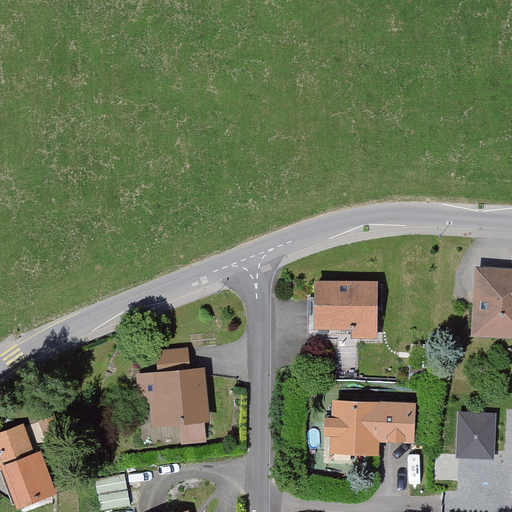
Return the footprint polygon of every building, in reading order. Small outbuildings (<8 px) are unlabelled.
[(511,271),(476,270),(472,338),(511,340),(511,271)] [(317,285),(316,332),(352,333),(351,342),(376,343),(378,286),(317,285)] [(149,400),(151,432),(211,429),(208,374),(190,375),(189,354),(160,355),(161,375),(155,376),(157,400),(149,400)] [(331,439),(331,458),(379,459),(379,448),(415,450),(417,407),(334,403),(334,422),(326,422),(326,439),(331,439)] [(496,413),(459,411),(456,456),(493,458),(496,413)] [(49,417),(39,421),(47,441),(57,437),(49,417)] [(0,430),(0,461),(17,507),(54,493),(38,451),(34,452),(23,422),(0,430)] [(129,511),(124,479),(94,484),(98,511),(129,511)]
